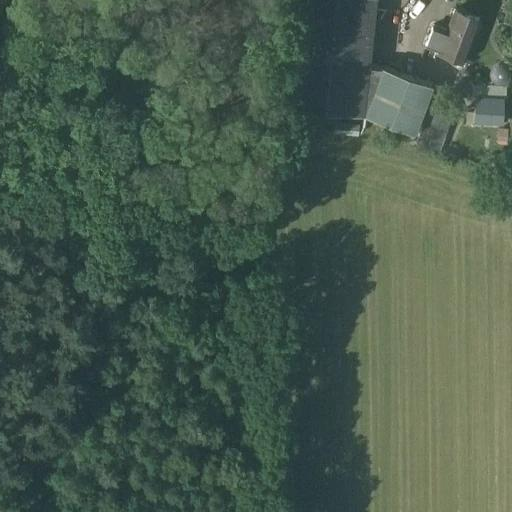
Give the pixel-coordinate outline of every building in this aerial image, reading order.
[(293,0),(286,68),(271,66),(270,101),(283,102),(282,105),(362,113),(412,133),(430,85),(382,66),(381,67),(367,65),(374,0),(293,0)] [(429,29),(423,45),(450,56),(461,60),(463,60),(474,30),(477,30),(480,23),(478,21),(479,17),(467,13),(467,10),(460,7),(458,9),(455,8),(449,25),(447,30),(431,24),(429,29)] [(466,110),(466,120),(472,120),(472,122),(502,123),(503,96),(474,95),(473,110),(466,110)] [(432,98),(415,143),(438,152),(455,107),(432,98)] [(353,123),(354,115),(332,114),(332,123),(353,123)]
